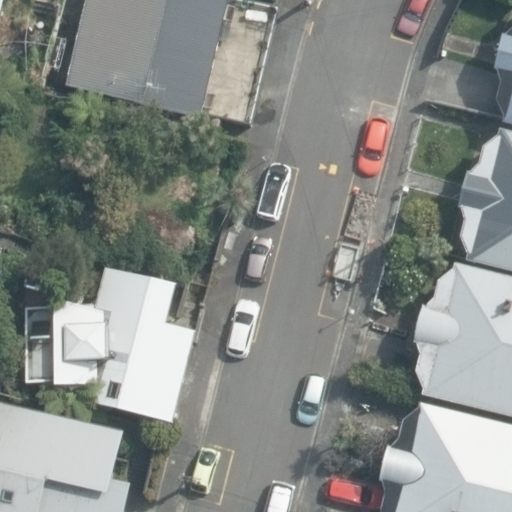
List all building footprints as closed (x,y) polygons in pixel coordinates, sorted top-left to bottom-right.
[(250,0),(85,0),(63,90),(219,128),(250,0)] [(511,32),(505,38),(497,70),(505,87),(498,106),(509,129),(511,129),(511,32)] [(511,136),(505,135),(489,146),(485,165),(470,176),(462,208),(470,225),(464,244),(474,267),(511,275),(511,136)] [(511,280),(462,269),(446,280),(442,299),(427,310),(419,342),(427,358),(420,378),(431,401),(511,419),(511,280)] [(183,431),(200,335),(171,329),(182,290),(108,273),(102,309),(58,296),(57,406),(183,431)] [(131,433),(0,399),(0,511),(134,511),(139,492),(117,486),(131,433)] [(511,511),(511,432),(430,413),(414,424),(410,443),(395,453),(387,486),(395,502),(391,511),(511,511)]
